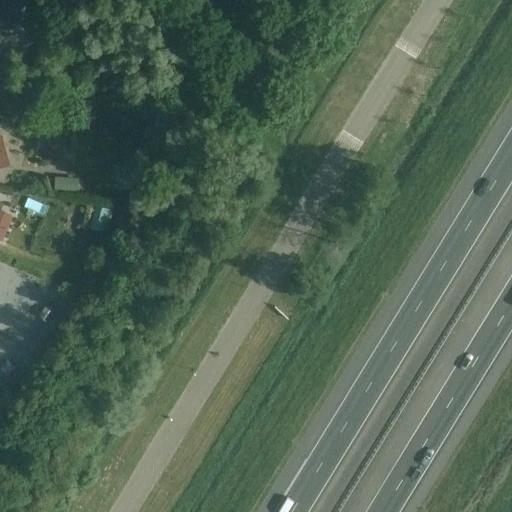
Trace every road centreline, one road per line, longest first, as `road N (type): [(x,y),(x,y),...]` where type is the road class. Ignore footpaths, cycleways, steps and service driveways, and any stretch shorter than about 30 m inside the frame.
road 1 (motorway): [(511,158),(294,511)]
road 2 (motorway): [(393,511),(511,321)]
